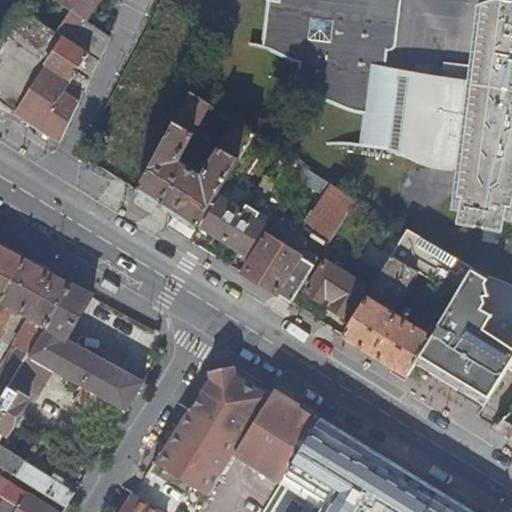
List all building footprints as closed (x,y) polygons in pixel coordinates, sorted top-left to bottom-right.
[(56,0),(82,18),(94,0),(56,0)] [(463,167),(508,174),(511,174),(511,9),(505,9),(497,9),(490,10),(481,13),(474,15),(465,78),(380,67),(382,47),(389,46),(395,0),(260,0),(256,42),(262,45),(269,48),(282,54),(293,60),(289,89),(300,91),(306,92),(315,94),(321,97),(329,101),(337,106),(372,110),(369,143),(378,145),(384,146),(392,149),(402,152),(413,156),(421,161),(463,167)] [(0,7),(0,34),(12,15),(0,7)] [(14,110),(59,139),(78,100),(97,61),(108,36),(82,18),(69,9),(55,30),(63,35),(42,67),(14,110)] [(42,67),(0,38),(0,100),(14,110),(42,67)] [(165,137),(135,189),(162,206),(174,214),(168,227),(188,239),(195,228),(254,134),(189,91),(187,94),(165,137)] [(285,170),(298,178),(304,167),(291,159),(285,170)] [(508,201),(508,174),(463,167),(466,185),(474,184),(478,184),(486,184),(484,193),(497,195),(498,193),(500,192),(502,192),(504,193),(508,201)] [(319,194),(327,181),(306,169),(300,179),(298,181),(319,194)] [(474,184),(466,185),(461,206),(458,219),(502,227),(508,201),(504,193),(502,192),(500,192),(498,193),(497,195),(484,193),(486,184),(478,184),(474,184)] [(304,228),(328,242),(355,200),(331,185),(304,228)] [(202,226),(223,239),(242,209),(221,197),(202,226)] [(267,218),(245,204),(242,209),(223,239),(245,253),(267,218)] [(273,222),(241,272),(259,283),(290,302),(314,264),(297,254),(287,247),(294,235),(273,222)] [(380,251),(390,257),(391,256),(406,232),(396,226),(380,251)] [(391,256),(456,295),(475,270),(407,229),(406,232),(391,256)] [(287,247),(297,254),(305,242),(294,235),(287,247)] [(0,298),(25,258),(0,243),(0,298)] [(426,318),(438,325),(456,295),(391,256),(390,257),(341,334),(408,375),(416,361),(431,337),(390,313),(395,304),(405,304),(414,288),(438,303),(435,309),(432,309),(426,318)] [(25,258),(0,298),(0,399),(27,356),(71,283),(25,258)] [(336,300),(331,308),(347,318),(376,270),(363,262),(353,278),(325,260),(305,291),(321,302),(326,294),(336,300)] [(511,357),(511,284),(475,270),(456,295),(438,325),(431,337),(416,361),(452,383),(483,402),(507,365),(511,357)] [(91,293),(71,283),(27,356),(52,370),(91,391),(125,410),(140,384),(62,341),(91,293)] [(390,313),(431,337),(438,325),(426,318),(432,309),(435,309),(438,303),(414,288),(405,304),(395,304),(390,313)] [(326,294),(321,302),(331,308),(336,300),(326,294)] [(33,402),(52,370),(27,356),(0,399),(0,465),(15,474),(65,506),(75,490),(24,459),(0,443),(0,438),(4,432),(8,434),(29,399),(33,402)] [(233,364),(210,369),(153,460),(208,494),(230,458),(273,389),(233,364)] [(277,486),(320,417),(273,389),(230,458),(277,486)] [(81,407),(114,426),(125,410),(91,391),(81,407)] [(14,511),(60,511),(27,492),(14,511)] [(164,511),(133,492),(120,511),(164,511)]
